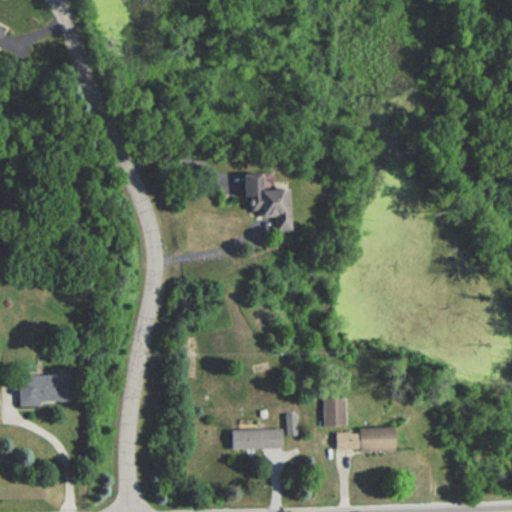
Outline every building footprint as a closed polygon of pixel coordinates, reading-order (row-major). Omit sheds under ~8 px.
[(64,372),(12,373),(12,404),(31,404),(31,400),(64,399),(64,372)] [(339,398),(339,425),(318,426),(317,399),(339,398)] [(291,414),(293,434),(284,435),(282,414),(291,414)] [(277,428),(226,429),(226,447),(277,447),(277,428)] [(389,450),(389,428),(331,429),(331,451),(389,450)]
